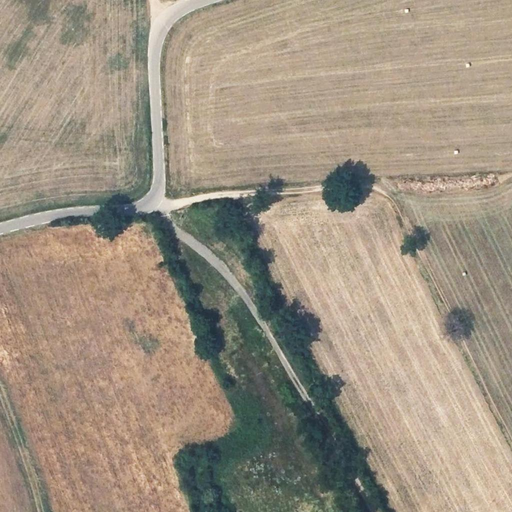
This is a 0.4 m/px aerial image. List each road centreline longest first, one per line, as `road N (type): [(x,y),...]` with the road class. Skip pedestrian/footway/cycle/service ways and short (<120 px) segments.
road 1 (track): [(511,438),(385,191),(155,203),(241,290),(373,511)]
road 2 (unclassified): [(0,230),(155,203),(155,40),(168,15),(199,0)]
